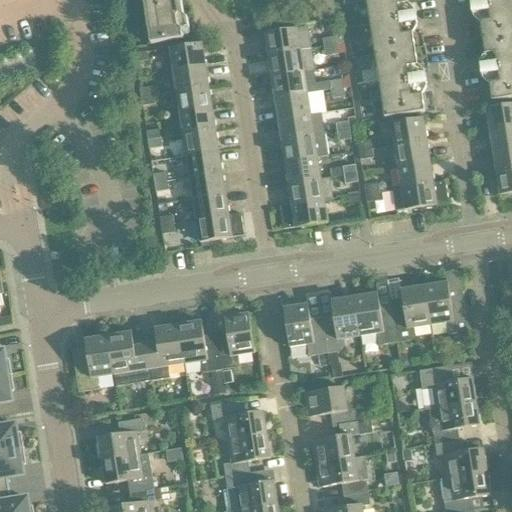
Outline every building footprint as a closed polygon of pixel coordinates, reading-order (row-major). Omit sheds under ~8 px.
[(177,0),(144,0),(151,45),(183,41),(177,0)] [(343,0),(344,6),(367,2),(385,119),(425,113),(421,87),(427,86),(425,75),(419,76),(411,25),(418,24),(416,13),(409,14),(407,0),(343,0)] [(480,66),(482,77),(488,76),(492,102),(511,99),(511,0),(476,0),(477,4),(471,4),(473,15),(479,14),(487,65),(480,66)] [(297,30),(265,35),(269,57),(311,51),(307,28),(297,30)] [(323,40),(325,48),(337,46),(336,38),(323,40)] [(167,73),(174,72),(206,67),(202,45),(163,51),(164,54),(163,59),(163,65),(166,69),(167,73)] [(337,46),(325,48),(326,57),(339,55),(337,46)] [(311,51),(269,57),(272,78),(304,73),(314,72),(311,51)] [(135,55),(136,64),(149,62),(147,53),(135,55)] [(174,72),(177,93),(209,88),(206,67),(174,72)] [(304,73),(272,78),(276,100),(308,95),(304,73)] [(330,82),(331,91),(344,89),(342,81),(330,82)] [(140,90),(142,99),(154,97),(153,88),(140,90)] [(177,93),(181,115),(212,110),(209,88),(177,93)] [(344,89),(331,91),(332,99),(345,98),(344,89)] [(308,95),(276,100),(279,121),(311,116),(321,115),(325,114),(321,93),(308,95)] [(154,97),(142,99),(143,107),(156,105),(154,97)] [(511,105),(487,110),(490,132),(511,128),(511,105)] [(181,115),(184,136),(216,131),(212,110),(181,115)] [(311,116),(279,121),(282,143),(314,138),(324,136),(321,115),(311,116)] [(392,125),(395,147),(427,142),(424,120),(392,125)] [(336,125),(338,134),(350,132),(349,123),(336,125)] [(511,128),(490,132),(494,154),(511,150),(511,128)] [(147,133),(148,141),(161,139),(160,131),(147,133)] [(184,136),(187,157),(219,153),(216,131),(184,136)] [(350,132),(338,134),(339,142),(352,140),(350,132)] [(314,138),(282,143),(286,164),(318,159),(314,138)] [(161,139),(148,141),(150,150),(162,148),(161,139)] [(358,144),(359,153),(372,151),(371,142),(358,144)] [(395,147),(398,168),(430,163),(427,142),(395,147)] [(511,150),(494,154),(497,175),(511,172),(511,150)] [(372,151),(359,153),(361,161),(373,159),(372,151)] [(187,157),(191,179),(223,174),(219,153),(187,157)] [(318,159),(286,164),(289,186),(321,181),(318,159)] [(398,168),(402,190),(434,185),(430,163),(398,168)] [(343,168),(344,177),(357,175),(356,166),(343,168)] [(511,172),(497,175),(501,197),(511,195),(511,172)] [(154,176),(155,185),(168,183),(166,174),(154,176)] [(191,179),(194,200),(226,196),(223,174),(191,179)] [(357,175),(344,177),(346,185),(358,183),(357,175)] [(321,181),(289,186),(292,207),(324,202),(334,200),(331,179),(321,181)] [(168,183),(155,185),(156,193),(169,191),(168,183)] [(434,185),(402,190),(394,191),(397,213),(405,212),(437,207),(449,205),(446,183),(434,185)] [(365,187),(366,195),(379,193),(378,185),(365,187)] [(379,193),(366,195),(368,204),(380,202),(379,193)] [(194,200),(197,222),(229,217),(226,196),(194,200)] [(348,198),(349,207),(362,205),(360,196),(348,198)] [(292,207),(281,209),(284,231),(296,229),(328,224),(324,202),(292,207)] [(233,239),(245,237),(241,215),(229,217),(197,222),(201,244),(233,239)] [(160,219),(162,227),(174,225),(173,217),(160,219)] [(174,225),(162,227),(163,236),(176,234),(174,225)] [(448,284),(424,288),(431,327),(447,324),(449,336),(468,333),(462,297),(450,299),(448,284)] [(403,306),(392,308),(398,344),(416,341),(414,329),(431,327),(424,288),(401,292),(403,306)] [(378,295),(355,299),(361,338),(377,335),(379,347),(398,344),(392,308),(380,310),(378,295)] [(334,317),(322,319),(328,355),(329,364),(336,363),(335,354),(346,352),(344,340),(361,338),(355,299),(331,303),(334,317)] [(308,306),(284,310),(290,349),(307,346),(309,358),(328,355),(322,319),(310,321),(308,306)] [(227,334),(216,335),(221,372),(240,369),(238,357),(256,354),(249,315),(225,319),(227,334)] [(202,323),(179,327),(185,365),(201,363),(203,375),(221,372),(216,335),(204,337),(202,323)] [(158,345),(146,346),(151,383),(170,380),(168,368),(185,365),(179,327),(155,330),(158,345)] [(132,334),(109,337),(115,376),(117,388),(151,383),(146,346),(135,348),(132,334)] [(87,356),(73,358),(79,394),(100,391),(98,379),(115,376),(109,337),(85,341),(87,356)] [(0,378),(13,376),(10,360),(5,361),(4,352),(0,352),(0,378)] [(424,411),(428,411),(436,410),(475,404),(471,380),(455,383),(453,367),(418,373),(424,411)] [(0,378),(0,403),(12,402),(10,393),(15,392),(13,376),(0,378)] [(344,389),(305,395),(309,419),(331,416),(333,427),(358,423),(356,410),(348,412),(344,389)] [(240,403),(211,407),(213,422),(225,420),(229,442),(267,436),(264,413),(242,416),(240,403)] [(428,411),(434,446),(459,442),(457,431),(479,427),(475,404),(436,410),(428,411)] [(120,435),(98,439),(102,462),(141,456),(137,434),(145,433),(143,420),(118,424),(120,435)] [(335,439),(313,442),(316,465),(355,459),(352,437),(360,436),(358,423),(333,427),(335,439)] [(0,453),(24,450),(22,433),(17,434),(15,425),(0,427),(0,453)] [(232,464),(224,465),(226,478),(251,475),(249,463),(271,460),(267,436),(229,442),(232,464)] [(444,458),(448,480),(487,474),(483,450),(461,454),(459,442),(434,446),(437,459),(444,458)] [(183,460),(182,449),(167,451),(169,463),(183,460)] [(0,453),(0,491),(9,490),(7,478),(24,475),(22,467),(27,466),(24,450),(0,453)] [(141,456),(102,462),(106,486),(128,482),(130,494),(154,490),(152,477),(145,478),(141,456)] [(355,459),(316,465),(320,489),(342,486),(344,497),(369,493),(367,480),(368,480),(365,458),(355,459)] [(440,481),(445,511),(470,511),(469,501),(491,497),(487,474),(448,480),(440,481)] [(228,491),(224,496),(226,511),(237,511),(239,511),(278,506),(274,483),(252,486),(251,475),(226,478),(228,491)] [(167,489),(155,491),(157,501),(169,500),(167,489)] [(0,491),(0,511),(34,511),(33,507),(29,508),(27,499),(11,502),(9,490),(0,491)] [(132,505),(110,509),(110,511),(149,511),(148,504),(156,503),(154,490),(130,494),(132,505)] [(346,509),(324,511),(323,511),(363,511),(363,507),(371,506),(369,493),(344,497),(346,509)]
